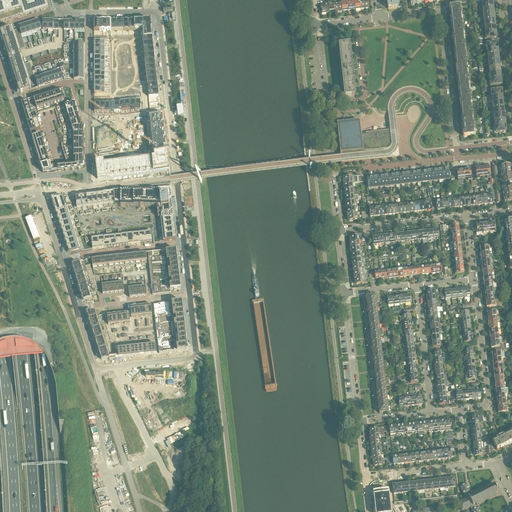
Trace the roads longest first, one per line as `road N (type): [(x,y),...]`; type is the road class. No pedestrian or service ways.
road 1 (residential): [(68,12),(156,11),(158,21),(195,355),(120,366)]
road 2 (motorway): [(54,511),(43,355),(0,86)]
road 3 (motorway): [(34,511),(0,188)]
road 4 (residential): [(120,366),(95,369),(42,199)]
road 5 (residential): [(455,148),(443,13),(379,17)]
road 6 (motorway): [(0,338),(15,511)]
road 7 (unclassified): [(169,511),(170,482),(123,393),(120,366)]
road 8 (residential): [(459,410),(487,402),(473,279)]
road 9 (residential): [(0,59),(40,190)]
road 10 (residential): [(336,231),(468,216)]
road 11 (residential): [(336,231),(322,102)]
road 12 (residential): [(359,421),(344,293)]
road 13 (residential): [(430,413),(416,286)]
road 14 (residential): [(356,20),(365,97),(322,102)]
